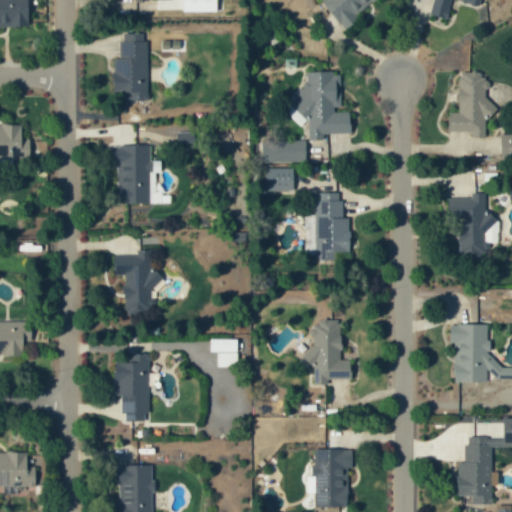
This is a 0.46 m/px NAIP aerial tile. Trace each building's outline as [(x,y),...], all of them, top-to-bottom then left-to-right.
[(0,0),(0,26),(28,27),(28,0),(0,0)] [(216,0),(183,0),(183,12),(217,11),(216,0)] [(321,0),(342,27),(376,0),(321,0)] [(434,0),(431,15),(447,18),(451,0),(455,0),(480,5),(481,0),(434,0)] [(128,101),(147,101),(147,33),(120,33),(120,58),(113,58),(113,91),(128,91),(128,101)] [(350,133),(350,110),(340,110),(340,72),(306,72),(307,85),(298,85),(298,100),(295,100),(295,118),(308,118),(309,140),(323,140),(323,133),(350,133)] [(485,137),(485,118),(494,119),(494,100),(486,100),(487,74),(459,73),(457,113),(449,112),(448,136),(485,137)] [(30,159),(30,135),(21,135),(21,125),(0,124),(0,169),(12,170),(12,159),(30,159)] [(511,135),(501,136),(501,150),(511,150),(511,154),(511,135)] [(263,162),(306,161),(305,140),(277,141),(277,150),(262,151),(263,162)] [(118,204),(168,203),(168,192),(155,192),(155,172),(160,172),(159,161),(150,161),(150,145),(111,146),(112,164),(117,164),(118,204)] [(293,168),(264,169),(265,191),(293,190),(293,168)] [(315,260),(342,260),(342,252),(350,253),(350,218),(341,217),(342,192),(316,192),(315,260)] [(448,198),(448,218),(463,218),(463,235),(459,235),(459,256),(489,256),(489,243),(498,243),(497,213),(485,214),(485,192),(471,193),(471,198),(448,198)] [(151,250),(136,250),(136,255),(113,256),(114,276),(123,275),(125,313),(158,312),(157,272),(152,272),(151,250)] [(32,322),(0,320),(0,355),(23,356),(23,341),(31,341),(32,322)] [(351,379),(350,360),(341,360),(340,321),(309,322),(310,365),(313,365),(314,385),(327,384),(327,380),(351,379)] [(454,383),(486,382),(486,371),(494,371),(495,379),(511,378),(511,374),(511,365),(489,365),(488,323),(449,325),(449,342),(453,342),(454,383)] [(236,339),(209,339),(210,352),(216,352),(217,367),(237,366),(236,339)] [(115,362),(114,397),(122,397),(122,421),(148,422),(149,354),(127,354),(127,362),(115,362)] [(511,418),(503,418),(503,437),(465,436),(464,463),(457,463),(457,496),(468,496),(468,504),(491,504),(492,447),(511,447),(511,418)] [(347,468),(353,468),(352,449),(313,450),(314,508),(347,507),(347,468)] [(0,486),(35,487),(35,467),(26,467),(26,452),(0,452),(0,486)] [(152,511),(152,465),(117,466),(117,511),(152,511)] [(510,511),(511,496),(500,495),(498,511),(510,511)]
